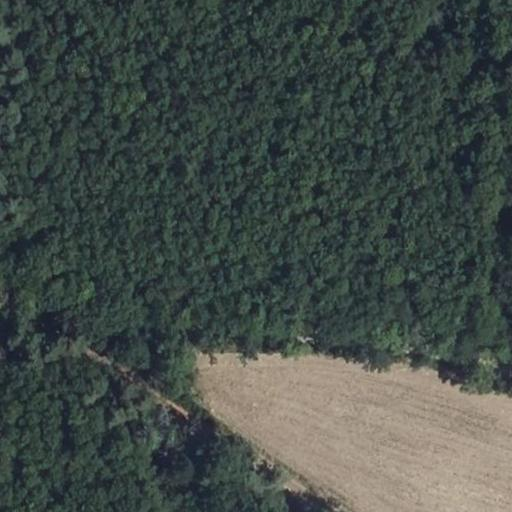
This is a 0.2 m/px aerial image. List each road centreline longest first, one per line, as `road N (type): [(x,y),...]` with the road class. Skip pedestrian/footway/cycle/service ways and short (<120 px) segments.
road 1 (track): [(511,381),(427,350),(121,327)]
road 2 (unclassified): [(0,310),(121,327)]
